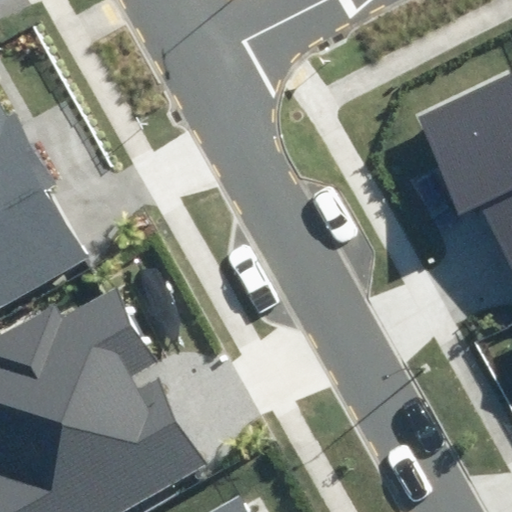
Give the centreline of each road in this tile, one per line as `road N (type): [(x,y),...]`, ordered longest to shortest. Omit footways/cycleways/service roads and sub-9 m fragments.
road 1 (residential): [(456,511),(212,57)]
road 2 (residential): [(324,0),(212,57)]
